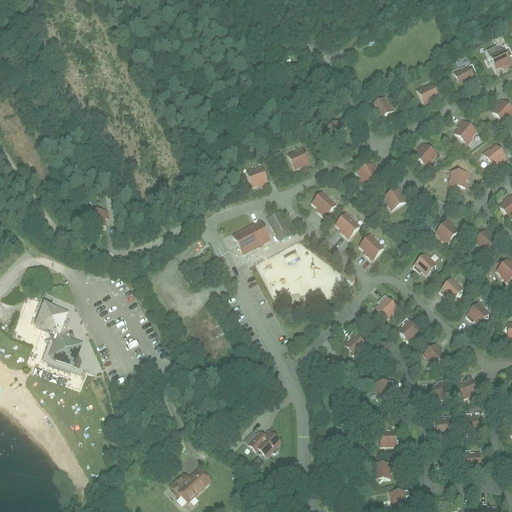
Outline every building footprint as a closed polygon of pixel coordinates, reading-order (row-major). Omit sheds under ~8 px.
[(511,67),(503,51),(496,54),(495,53),(489,56),(496,71),(496,70),(499,69),(499,70),(501,69),(501,68),(503,67),(504,70),(511,67)] [(472,66),(467,69),(460,72),(459,71),(453,74),(460,89),(461,89),(461,88),(463,87),(465,86),(467,85),(469,88),(475,85),(470,75),(475,73),(472,66)] [(439,103),(431,87),(424,90),(423,89),(417,92),(424,107),(425,107),(425,106),(427,105),(429,104),(431,103),(433,106),(439,103)] [(388,107),(384,100),(368,110),(372,116),(375,115),(376,116),(376,117),(377,118),(378,118),(379,121),(393,112),(390,106),(388,107)] [(511,115),(511,112),(501,101),(495,106),(498,109),(496,110),(494,112),(495,112),(493,114),(492,114),(502,123),(507,117),(509,119),(511,115)] [(342,122),(326,130),(329,137),(328,138),(331,144),(346,137),(345,137),(344,134),(345,134),(344,132),(343,130),(346,129),(342,122)] [(471,139),(476,134),(462,122),(457,128),(460,130),(458,132),(456,133),(457,134),(455,136),(455,135),(454,136),(465,144),(470,138),(471,139)] [(430,163),(436,157),(422,145),(417,151),(420,153),(418,155),(418,154),(417,156),(415,158),(427,169),(432,164),(430,163)] [(501,167),(507,162),(496,148),(489,153),(488,151),(483,156),(493,169),(493,168),(495,167),(496,167),(497,166),(497,165),(499,164),(501,167)] [(310,168),(302,152),(295,155),(294,153),(288,156),(295,172),(295,171),(297,170),(298,170),(300,169),(300,170),(302,169),(303,171),(310,168)] [(360,182),(364,188),(378,179),(376,177),(377,177),(376,175),(375,175),(374,173),(377,171),(374,165),(358,174),(362,181),(360,182)] [(268,187),(261,170),(254,173),(253,171),(247,173),(252,189),(253,189),(255,188),(257,187),(259,186),(261,189),(268,187)] [(465,182),(468,182),(468,175),(450,174),(450,183),(448,183),(448,189),(465,190),(465,189),(465,186),(466,186),(466,184),(465,184),(465,182)] [(404,196),(400,189),(384,199),(389,206),(387,207),(391,213),(405,204),(404,204),(403,201),(402,199),(401,198),(404,196)] [(323,194),(312,205),(318,210),(316,212),(324,219),(335,207),(327,200),(328,198),(323,194)] [(500,208),(499,209),(510,222),(511,220),(511,200),(509,197),(503,202),(505,204),(504,206),(503,205),(502,206),(502,207),(500,209),(500,208)] [(107,213),(89,214),(90,222),(88,222),(89,229),(105,228),(105,227),(105,225),(105,222),(104,222),(104,220),(108,220),(107,213)] [(267,221),(276,238),(289,232),(279,214),(267,221)] [(346,215),(336,227),(341,232),(340,234),(348,241),(359,228),(350,221),(351,220),(346,215)] [(447,221),(436,235),(442,241),(441,242),(446,246),(457,233),(456,234),(454,232),(454,231),(453,230),(452,230),(451,229),(453,226),(447,221)] [(237,250),(240,251),(243,256),(269,242),(260,224),(233,239),(236,244),(235,246),(237,250)] [(480,250),(479,251),(485,256),(495,243),(493,241),(491,239),(491,240),(489,238),(492,236),(486,231),(474,245),(480,250)] [(372,263),(383,250),(374,243),(375,242),(370,237),(360,248),(365,253),(364,255),(372,263)] [(291,265),(303,260),(300,255),(289,260),(291,265)] [(426,278),(436,267),(425,257),(412,270),(417,274),(418,272),(420,272),(426,278)] [(511,262),(509,260),(497,273),(503,279),(502,280),(507,285),(511,278),(511,262)] [(445,297),(447,297),(452,302),(457,297),(461,296),(462,296),(461,292),(462,291),(451,281),(439,295),(443,299),(445,297)] [(380,302),(381,304),(381,305),(376,311),(381,316),(381,320),(385,321),(386,321),(396,310),(384,298),(380,302)] [(63,326),(67,314),(45,306),(36,328),(47,333),(54,348),(50,360),(78,371),(81,365),(77,357),(81,346),(70,341),(63,326)] [(471,321),(473,321),(479,327),(484,321),(488,321),(488,317),(488,316),(477,306),(465,319),(469,323),(471,321)] [(403,343),(404,343),(408,343),(408,344),(419,333),(406,320),(402,325),(403,326),(403,328),(398,334),(403,339),(403,343)] [(192,332),(189,324),(182,327),(186,335),(192,332)] [(349,340),(349,342),(344,347),(349,353),(349,357),(353,357),(354,358),(365,347),(352,334),(348,338),(349,340)] [(437,345),(423,357),(433,368),(434,368),(438,368),(439,364),(444,359),(439,353),(439,351),(441,350),(437,345)] [(332,381),(346,369),(342,364),(340,365),(338,366),(333,360),(328,365),(323,364),(323,365),(323,369),(322,369),(332,381)] [(431,402),(432,404),(446,400),(442,382),(436,384),(437,386),(436,387),(428,389),(430,397),(428,400),(431,402)] [(477,391),(474,389),(471,382),(464,385),(462,384),(461,382),(456,384),(462,401),(476,396),(476,395),(477,391)] [(378,401),(381,403),(382,403),(384,399),(391,398),(390,391),(391,389),(393,389),(392,383),(374,386),(377,401),(378,401)] [(338,404),(336,407),(337,408),(340,409),(341,410),(348,407),(349,408),(350,410),(356,408),(349,391),(335,397),(338,404)] [(480,429),(477,426),(477,419),(469,419),(468,418),(468,416),(462,416),(463,434),(478,433),(478,432),(480,429)] [(434,434),(437,437),(452,436),(450,418),(444,418),(444,421),(443,422),(436,423),(436,430),(434,434)] [(386,433),(386,430),(380,431),(380,449),(395,448),(395,447),(398,444),(395,441),(395,434),(387,434),(386,433)] [(348,435),(343,432),(334,448),(348,455),(348,454),(352,453),(352,452),(351,448),(354,442),(347,438),(347,436),(348,435)] [(267,459),(271,454),(273,456),(275,456),(278,453),(278,450),(276,449),(280,445),(269,434),(263,440),(261,441),(257,437),(248,447),(259,457),(264,457),(267,459)] [(483,466),(480,463),(479,456),(471,456),(470,455),(470,453),(464,453),(465,471),(480,470),(480,469),(483,466)] [(440,458),(440,466),(437,469),(441,472),(441,473),(456,472),(454,454),(448,454),(449,456),(447,458),(440,458)] [(382,481),(390,481),(389,473),(390,472),(400,472),(400,465),(374,466),(375,481),(376,481),(379,484),(382,481)] [(199,472),(186,485),(180,479),(170,489),(178,499),(179,498),(186,506),(194,499),(210,484),(199,472)] [(396,511),(397,511),(399,509),(407,508),(405,500),(406,499),(409,498),(408,492),(390,495),(392,510),(393,510),(396,511)]
